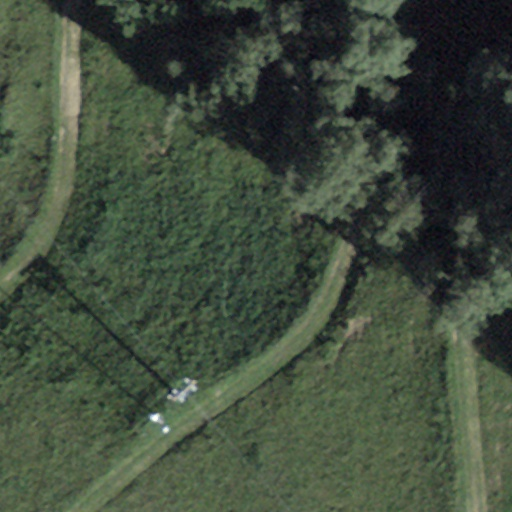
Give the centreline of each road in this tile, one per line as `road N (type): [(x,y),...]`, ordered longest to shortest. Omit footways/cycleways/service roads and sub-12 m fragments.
road 1 (track): [(498,0),(457,29),(292,337),(181,495),(154,511)]
road 2 (track): [(501,511),(482,171),(511,107)]
road 3 (track): [(0,373),(63,173),(85,0)]
